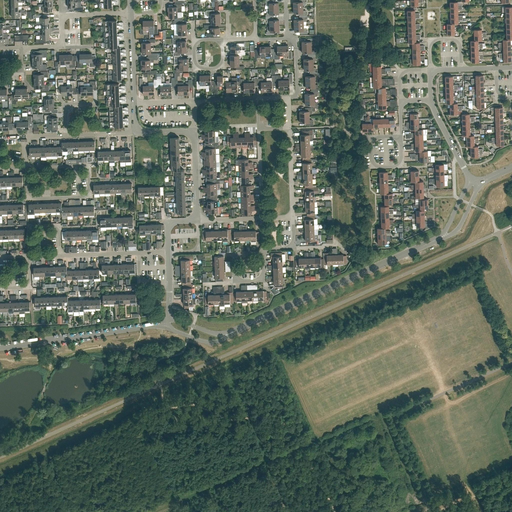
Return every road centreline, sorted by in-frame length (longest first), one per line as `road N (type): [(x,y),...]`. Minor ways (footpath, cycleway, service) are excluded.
road 1 (tertiary): [(230,332),(440,237)]
road 2 (tertiary): [(154,324),(0,348)]
road 3 (residential): [(85,165),(85,196),(31,198),(26,167)]
